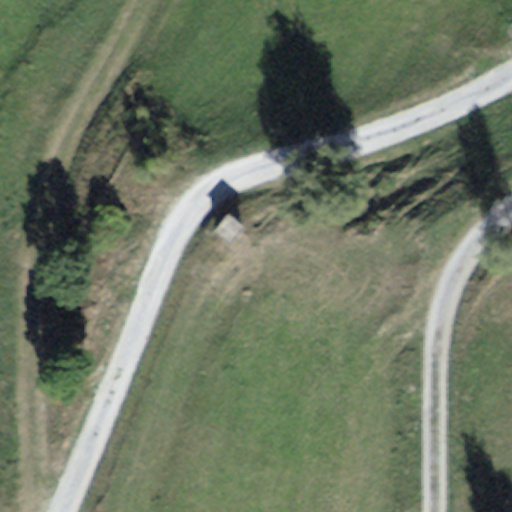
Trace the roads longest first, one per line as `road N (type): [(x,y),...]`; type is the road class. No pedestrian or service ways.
road 1 (track): [(51,511),(192,202),(237,176),(446,108),(511,74)]
road 2 (track): [(29,511),(25,321),(39,183),(129,0)]
road 3 (track): [(511,198),(474,226),(429,315),(425,511)]
